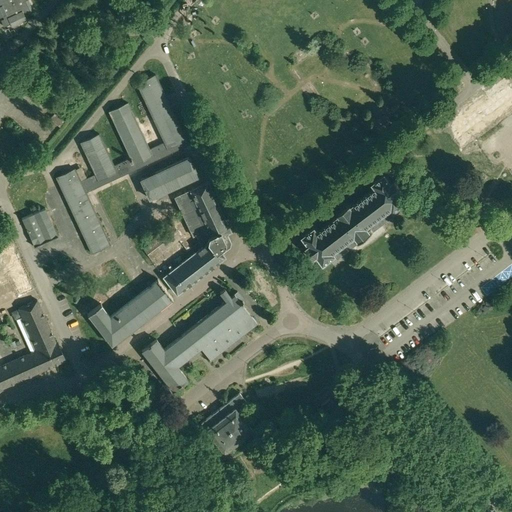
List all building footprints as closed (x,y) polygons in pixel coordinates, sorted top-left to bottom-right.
[(448,99),(460,90),(456,85),(444,94),(448,99)] [(54,113),(49,119),(59,127),(64,121),(54,113)] [(315,227),(303,236),(310,245),(306,247),(314,257),(318,255),(324,263),(335,255),(337,258),(355,244),(375,229),(397,212),(394,209),(405,201),(403,198),(406,196),(402,191),(402,190),(395,180),(391,183),(385,174),(373,183),(376,187),(351,206),(350,204),(338,213),(340,215),(318,232),(315,227)] [(163,277),(177,294),(225,257),(222,254),(230,248),(231,243),(227,233),(230,232),(207,182),(175,197),(193,235),(196,234),(199,241),(203,246),(163,277)] [(246,401),(239,393),(201,423),(213,439),(205,445),(216,458),(252,429),(236,409),(246,401)] [(323,410),(320,413),(327,422),(332,418),(338,426),(341,424),(343,426),(348,423),(346,420),(347,419),(330,398),(321,404),(322,406),(321,407),(323,410)]
